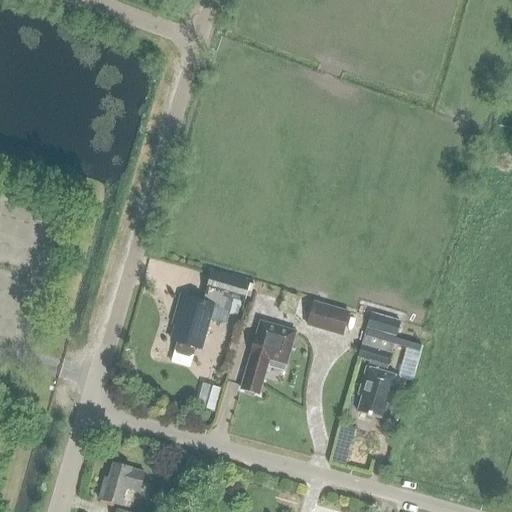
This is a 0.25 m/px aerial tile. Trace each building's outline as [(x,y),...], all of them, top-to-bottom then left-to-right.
[(170,341),(176,342),(174,350),(176,354),(187,357),(188,357),(192,355),(194,348),(200,349),(209,320),(225,324),(232,300),(244,304),(249,284),(210,273),(205,291),(202,303),(180,296),(175,314),(178,315),(170,341)] [(305,327),(342,337),(349,312),(312,302),(305,327)] [(240,389),(258,395),(268,360),(285,365),(295,333),(260,322),(256,336),(256,335),(240,389)] [(361,396),(357,413),(381,420),(388,396),(392,397),(397,378),(398,377),(385,374),(391,353),(394,345),(395,339),(365,330),(361,345),(357,358),(369,362),(367,368),(366,368),(358,395),(361,396)] [(98,500),(120,506),(125,489),(138,492),(143,473),(131,470),(131,469),(112,464),(108,480),(104,479),(98,500)]
